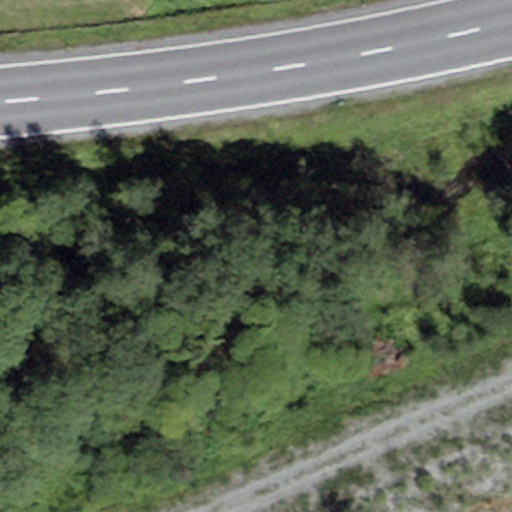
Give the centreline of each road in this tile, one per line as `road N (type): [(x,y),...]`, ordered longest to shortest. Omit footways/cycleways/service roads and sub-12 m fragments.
road 1 (primary): [(511,12),(229,69),(0,93)]
road 2 (track): [(221,511),(511,373)]
